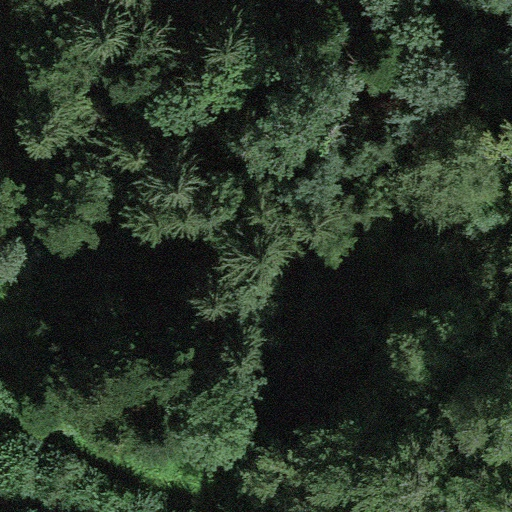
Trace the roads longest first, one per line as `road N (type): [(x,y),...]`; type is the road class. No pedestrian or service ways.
road 1 (track): [(248,511),(327,312),(401,176),(511,24)]
road 2 (track): [(252,502),(75,447),(0,412)]
